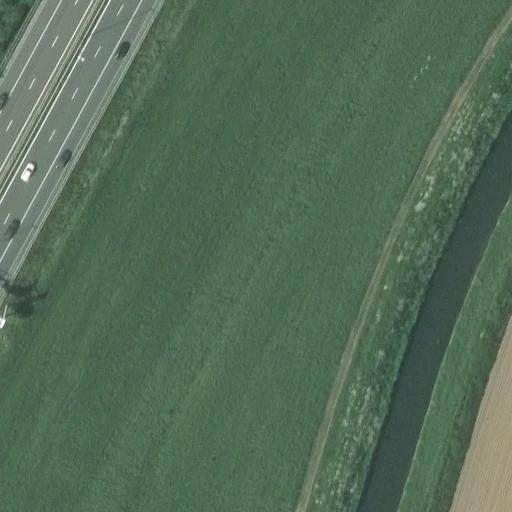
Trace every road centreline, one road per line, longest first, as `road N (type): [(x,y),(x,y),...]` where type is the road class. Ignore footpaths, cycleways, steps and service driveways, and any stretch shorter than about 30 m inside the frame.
road 1 (motorway): [(0,244),(132,0)]
road 2 (motorway): [(71,0),(0,131)]
